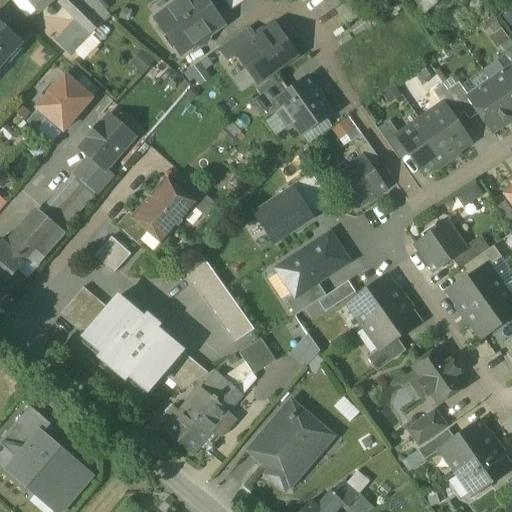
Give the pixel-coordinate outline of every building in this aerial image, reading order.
[(40,13),(29,0),(14,0),(12,2),(29,22),(40,13)] [(29,0),(40,13),(55,0),(29,0)] [(79,0),(55,0),(78,23),(91,36),(102,25),(79,0)] [(97,0),(79,0),(102,25),(111,18),(97,0)] [(205,0),(183,0),(156,19),(181,55),(196,44),(197,45),(206,45),(209,37),(208,35),(223,25),(205,0)] [(246,0),(223,0),(231,11),(246,0)] [(365,0),(327,0),(346,26),(371,8),(365,0)] [(415,0),(425,12),(439,0),(415,0)] [(78,23),(57,44),(71,57),(75,53),(84,61),(100,44),(91,36),(78,23)] [(0,25),(0,64),(19,43),(0,25)] [(255,38),(235,52),(237,55),(247,70),(252,66),(262,80),(296,56),(275,26),(264,34),(263,32),(255,38)] [(248,28),(219,49),(228,62),(237,55),(235,52),(255,38),(248,28)] [(511,67),(491,83),(511,112),(511,67)] [(65,77),(38,109),(27,123),(37,131),(48,118),(64,131),(91,99),(76,86),(84,77),(74,68),(66,77),(65,77)] [(184,82),(169,68),(153,87),(168,100),(184,82)] [(290,92),(278,101),(278,102),(284,109),(279,113),(289,126),(293,123),(302,135),(332,113),(307,79),(290,92)] [(281,81),(252,102),(261,114),(278,102),(278,101),(290,92),(281,81)] [(469,98),(459,83),(448,91),(464,114),(468,120),(478,113),(468,99),(469,98)] [(469,98),(468,99),(478,113),(492,132),(511,118),(511,112),(491,83),(469,98)] [(448,91),(443,85),(433,92),(442,105),(443,105),(454,121),(464,114),(448,91)] [(454,121),(443,105),(442,105),(420,121),(446,158),(454,152),(455,154),(470,143),(454,121)] [(100,126),(89,139),(90,139),(81,150),(90,157),(105,170),(134,137),(110,117),(101,127),(100,126)] [(446,158),(420,121),(397,137),(424,175),(439,165),(438,163),(446,158)] [(361,134),(350,142),(362,158),(363,158),(372,171),(382,164),(361,134)] [(105,170),(90,157),(74,176),(98,197),(114,178),(105,170)] [(362,158),(337,176),(359,207),(385,189),(372,171),(363,158),(362,158)] [(133,217),(132,218),(148,232),(163,244),(195,207),(196,206),(183,194),(166,179),(133,217)] [(217,206),(192,183),(183,194),(196,206),(195,207),(207,217),(217,206)] [(458,194),(462,205),(480,198),(475,187),(458,194)] [(294,191),(256,217),(272,242),(298,224),(311,216),(294,191)] [(129,213),(117,227),(137,244),(148,232),(132,218),(133,217),(129,213)] [(35,217),(10,247),(1,239),(0,241),(0,290),(1,291),(30,257),(39,265),(66,234),(49,220),(44,225),(35,217)] [(447,223),(437,230),(434,226),(422,235),(425,239),(415,246),(434,272),(452,259),(465,250),(464,248),(447,223)] [(115,272),(132,252),(112,234),(94,254),(115,272)] [(331,234),(280,268),(298,295),(349,261),(331,234)] [(480,237),(464,248),(465,250),(452,259),(460,270),(464,267),(489,250),(480,237)] [(489,250),(464,267),(471,277),(487,266),(488,267),(501,258),(493,247),(489,250)] [(256,327),(204,254),(184,269),(235,342),(256,327)] [(471,277),(449,293),(459,308),(461,306),(467,315),(503,289),(488,267),(487,266),(471,277)] [(387,277),(348,304),(364,327),(401,301),(395,293),(397,292),(387,277)] [(348,282),(318,302),(325,313),(355,293),(348,282)] [(511,300),(503,289),(467,315),(472,323),(471,324),(481,338),(511,316),(511,300)] [(119,292),(78,340),(143,395),(184,348),(119,292)] [(401,301),(364,327),(380,349),(380,350),(397,339),(419,323),(408,308),(407,309),(401,301)] [(380,349),(367,358),(377,372),(406,352),(397,339),(380,350),(380,349)] [(261,340),(239,354),(245,363),(248,370),(253,376),(254,376),(275,362),(261,340)] [(310,344),(295,356),(303,365),(318,352),(310,344)] [(439,349),(413,367),(422,381),(419,383),(428,396),(431,393),(439,404),(465,386),(457,375),(459,374),(450,361),(448,362),(439,349)] [(177,443),(248,370),(245,363),(223,378),(222,377),(218,381),(215,378),(206,386),(205,384),(180,413),(173,407),(163,419),(170,425),(164,432),(177,443)] [(248,370),(177,443),(191,455),(211,432),(216,436),(222,438),(226,434),(237,421),(228,413),(256,379),(254,376),(253,376),(248,370)] [(293,403),(251,452),(292,487),(322,452),(318,449),(328,437),(310,421),(311,420),(293,403)] [(356,410),(351,415),(355,420),(360,414),(356,410)] [(435,412),(409,430),(419,445),(445,427),(435,412)] [(454,440),(440,450),(456,473),(493,447),(487,439),(489,438),(478,423),(454,440)] [(447,430),(418,451),(425,461),(440,450),(454,440),(447,430)] [(59,511),(89,477),(40,435),(18,461),(45,484),(37,493),(58,511),(59,511)] [(493,447),(456,473),(472,496),(511,468),(500,454),(499,455),(493,447)] [(360,495),(344,481),(333,494),(344,504),(343,504),(348,509),(360,495)] [(330,492),(317,507),(310,501),(300,511),(336,511),(343,504),(344,504),(333,494),(330,492)]
